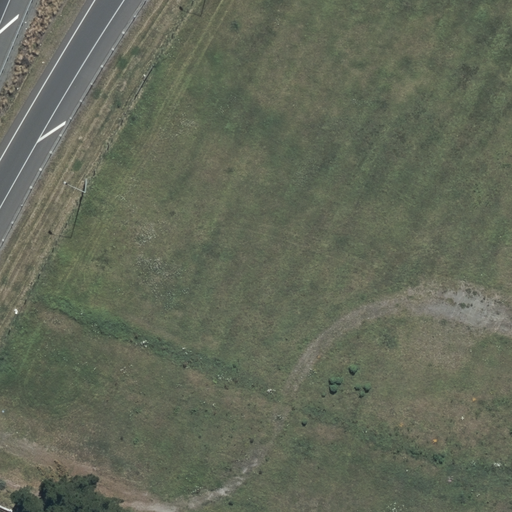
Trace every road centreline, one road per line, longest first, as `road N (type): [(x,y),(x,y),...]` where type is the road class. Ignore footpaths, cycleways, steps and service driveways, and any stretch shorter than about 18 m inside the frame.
road 1 (unknown): [(511,321),(447,302),(379,311),(324,352),(292,407)]
road 2 (trunk): [(109,0),(0,186)]
